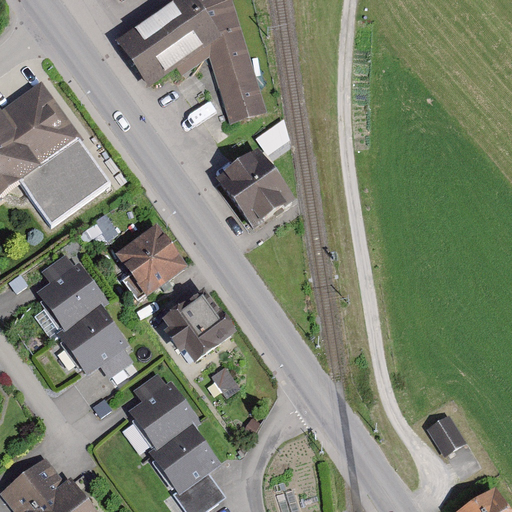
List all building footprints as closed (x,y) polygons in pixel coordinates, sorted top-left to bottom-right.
[(236,13),(228,0),(193,0),(118,50),(151,96),(210,59),(231,131),(270,121),(236,13)] [(121,191),(49,87),(0,121),(0,212),(28,195),(55,234),(121,191)] [(298,217),(262,158),(215,187),(252,246),(298,217)] [(190,281),(160,236),(114,265),(144,311),(190,281)] [(37,295),(66,335),(102,308),(108,304),(79,265),(73,269),(37,295)] [(238,344),(206,299),(160,331),(192,376),(238,344)] [(102,308),(66,335),(61,338),(90,378),(95,374),(131,348),(102,308)] [(173,394),(163,378),(139,394),(147,406),(129,418),(149,465),(198,437),(180,389),(173,394)] [(468,448),(453,420),(426,435),(442,462),(468,448)] [(225,478),(198,437),(149,465),(178,511),(204,511),(216,505),(206,490),(225,478)] [(69,492),(47,461),(3,492),(16,511),(103,511),(83,483),(69,492)] [(505,511),(497,498),(475,511),(505,511)]
